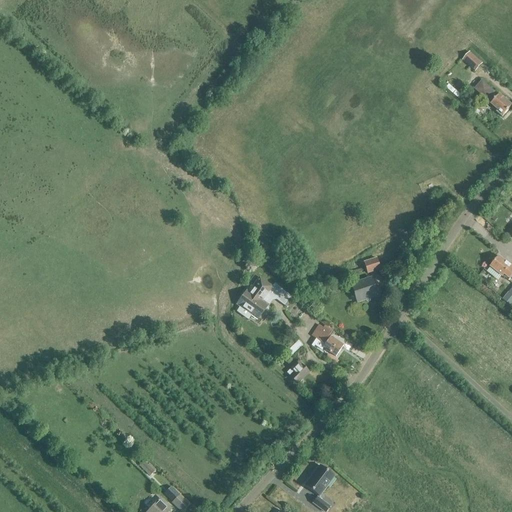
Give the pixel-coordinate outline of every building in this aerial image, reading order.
[(462,61),(475,72),(483,64),(470,52),(462,61)] [(511,104),(501,95),(483,80),(475,89),(499,110),(497,112),(503,117),(511,107),(511,104)] [(505,275),(510,280),(511,277),(511,267),(499,257),(491,267),(503,277),(505,275)] [(351,284),(357,303),(378,296),(372,277),(351,284)] [(275,283),(270,289),(256,279),(249,288),(255,293),(252,296),(248,293),(239,304),(241,306),(236,312),(248,321),(252,314),(256,317),(262,309),(265,311),(269,311),(268,307),(273,301),(276,300),(287,308),(293,299),(275,283)] [(394,290),(382,294),(385,307),(397,303),(394,290)] [(324,326),(323,328),(319,325),(311,336),(324,345),(323,347),(336,356),(344,345),(331,336),(334,332),(324,326)] [(283,359),(289,365),(293,361),(292,359),(288,355),(283,359)] [(290,377),(298,385),(310,372),(299,361),(287,373),(290,377)] [(139,466),(150,476),(155,472),(144,461),(139,466)] [(323,468),(310,484),(323,495),(335,480),(323,468)] [(172,503),(181,511),(182,511),(190,505),(180,495),(172,503)] [(327,502),(319,496),(315,500),(323,506),(327,502)] [(167,511),(170,510),(160,500),(148,511),(167,511)]
